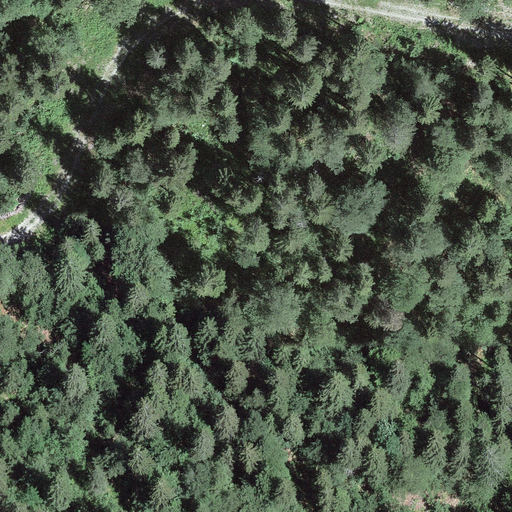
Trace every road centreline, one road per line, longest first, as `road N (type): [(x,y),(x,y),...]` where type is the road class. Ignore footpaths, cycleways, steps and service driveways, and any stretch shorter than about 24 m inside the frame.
road 1 (track): [(215,0),(144,41),(89,115),(45,213),(15,252),(0,255)]
road 2 (track): [(511,40),(361,16),(314,0)]
